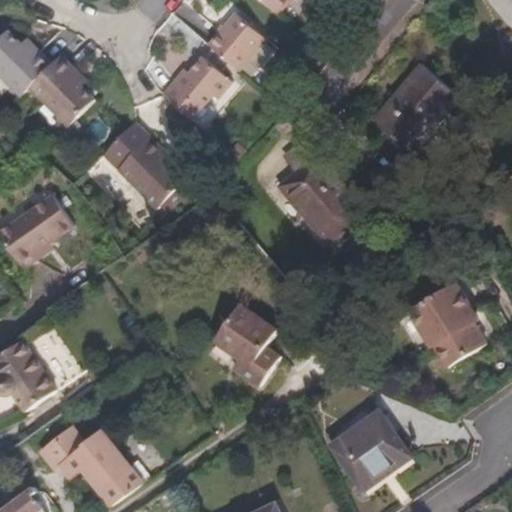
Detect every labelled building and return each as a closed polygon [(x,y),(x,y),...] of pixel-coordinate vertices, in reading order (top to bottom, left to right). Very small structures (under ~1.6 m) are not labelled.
[(260,0),(278,15),(291,0),(260,0)] [(511,0),(496,0),(511,19),(511,0)] [(211,46),(240,71),(267,41),(238,16),(211,46)] [(30,55),(19,44),(9,33),(0,41),(0,76),(22,99),(26,95),(53,67),(36,49),(30,55)] [(25,38),(19,44),(30,55),(36,49),(25,38)] [(63,58),(53,67),(26,95),(64,133),(96,102),(82,88),(72,77),(77,72),(63,58)] [(189,80),(183,76),(165,96),(193,121),(215,96),(220,100),(234,83),(206,59),(193,75),(189,80)] [(386,132),(413,155),(461,99),(423,66),(375,122),(366,114),(357,124),(378,142),(386,132)] [(188,70),(183,76),(189,80),(193,75),(188,70)] [(87,83),(77,72),(72,77),(82,88),(87,83)] [(165,152),(137,125),(106,156),(156,205),(158,204),(168,194),(182,180),(171,169),(159,157),(165,152)] [(318,159),(322,156),(308,139),(287,156),(301,174),(283,188),(329,244),(368,212),(333,169),(329,172),(318,159)] [(177,164),(165,152),(159,157),(171,169),(177,164)] [(333,169),(322,156),(318,159),(329,172),(333,169)] [(190,194),(179,182),(168,194),(158,204),(169,215),(190,194)] [(33,254),(51,241),(75,224),(54,194),(0,232),(0,234),(26,270),(39,261),(33,254)] [(56,249),(51,241),(33,254),(39,261),(56,249)] [(451,366),(488,343),(476,323),(480,320),(460,286),(414,313),(434,348),(438,346),(451,366)] [(237,369),(263,388),(284,358),(269,348),(280,331),(244,307),(219,343),(244,359),(237,369)] [(29,412),(60,391),(26,341),(0,358),(0,392),(3,390),(5,393),(9,394),(14,394),(17,393),(29,412)] [(390,468),(393,472),(413,458),(382,413),(334,447),(363,487),(390,468)] [(114,508),(146,486),(105,434),(89,446),(76,430),(44,454),(66,480),(70,476),(74,481),(87,472),(114,508)] [(366,491),(393,472),(390,468),(363,487),(366,491)] [(37,487),(0,511),(41,511),(47,509),(38,496),(41,493),(37,487)]
